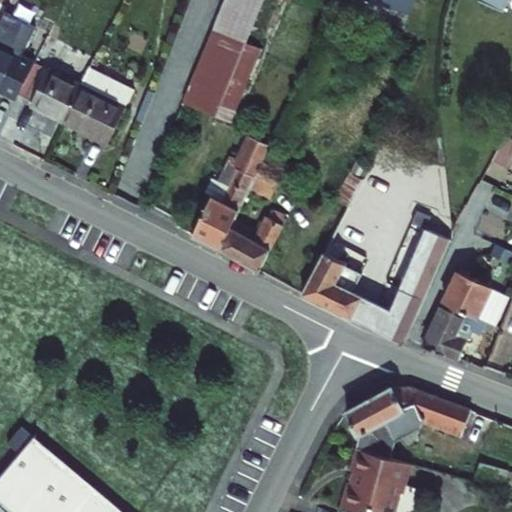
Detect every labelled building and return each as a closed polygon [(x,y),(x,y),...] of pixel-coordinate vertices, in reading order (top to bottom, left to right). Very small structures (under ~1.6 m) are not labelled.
[(229,0),(228,5),(219,28),(250,41),(259,19),(266,0),(229,0)] [(411,0),(374,0),(407,12),(411,0)] [(506,0),(478,0),(501,11),(506,0)] [(0,96),(1,97),(4,91),(19,98),(34,67),(19,60),(31,37),(0,21),(0,96)] [(235,120),(243,102),(265,48),(250,41),(219,28),(199,81),(190,101),(235,120)] [(80,89),(34,67),(19,98),(32,105),(29,111),(45,119),(61,127),(80,89)] [(126,112),(135,94),(89,71),(80,89),(126,112)] [(126,112),(80,89),(61,127),(85,139),(108,150),(126,112)] [(270,146),(251,137),(235,170),(240,172),(225,204),(213,198),(193,237),(207,245),(222,254),(261,166),(270,146)] [(511,143),(502,138),(489,163),(511,175),(511,143)] [(281,175),(261,166),(222,254),(241,264),(261,275),(281,225),(267,217),(258,240),(244,231),(261,195),(270,200),(281,175)] [(360,180),(346,173),(334,199),(347,206),(349,201),(360,180)] [(360,180),(349,201),(379,216),(392,190),(362,175),(360,180)] [(379,216),(349,201),(347,206),(301,298),(354,322),(406,346),(436,277),(395,257),(384,282),(403,291),(393,312),(354,294),(362,278),(344,270),(361,237),(373,244),(386,219),(379,216)] [(452,242),(412,223),(395,257),(436,277),(444,260),(452,242)] [(485,324),(490,326),(502,298),(489,292),(490,288),(473,281),(456,274),(443,306),(477,321),(485,324)] [(442,358),(459,366),(474,329),(482,333),(485,324),(477,321),(443,306),(424,350),(442,358)] [(360,410),(340,423),(350,447),(379,434),(389,453),(398,449),(401,454),(413,448),(406,432),(420,426),(459,437),(467,413),(416,396),(404,396),(389,395),(381,397),(360,410)] [(97,502),(13,428),(0,443),(0,511),(108,511),(107,511),(98,511),(92,507),(97,502)] [(353,475),(409,490),(414,471),(358,456),(356,466),(353,475)] [(511,489),(511,467),(481,459),(474,485),(511,495),(511,489)] [(402,511),(409,490),(353,475),(352,478),(356,479),(353,490),(350,490),(344,511),(402,511)]
